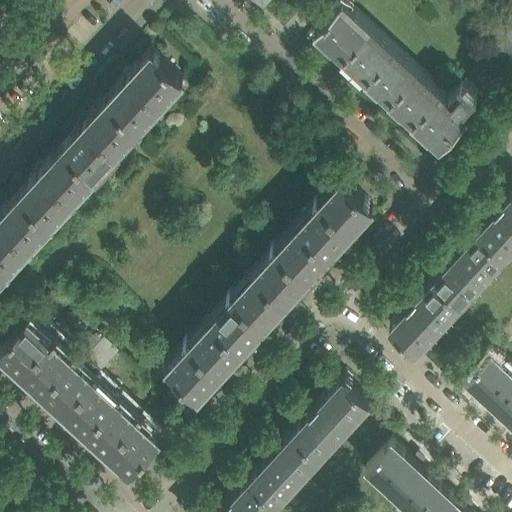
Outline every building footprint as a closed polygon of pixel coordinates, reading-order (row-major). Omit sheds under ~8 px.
[(307,15),(321,0),(304,0),(298,7),(307,15)] [(315,23),(332,6),(325,0),(321,0),(307,15),(315,23)] [(315,23),(315,24),(441,140),(466,113),(464,112),(459,108),(474,91),(476,93),(477,92),(462,78),(446,96),(342,0),(337,0),(332,6),(315,23)] [(501,27),(511,37),(511,20),(509,18),(501,27)] [(492,36),(510,52),(511,50),(511,37),(501,27),(492,36)] [(484,45),(502,61),(510,52),(492,36),(484,45)] [(107,93),(138,122),(183,72),(152,44),(107,93)] [(476,53),(480,58),(495,71),(496,71),(494,70),(502,61),(484,45),(476,53)] [(138,122),(107,93),(64,140),(95,168),(102,161),(138,122)] [(19,188),(50,217),(95,168),(64,140),(19,188)] [(328,250),(355,221),(373,201),(342,172),(319,196),(296,221),(328,250)] [(478,223),(505,247),(511,239),(511,185),(503,195),(478,223)] [(19,188),(0,209),(0,259),(6,265),(50,217),(19,188)] [(253,268),(285,297),(328,250),(296,221),(253,268)] [(505,247),(478,223),(434,271),(461,295),(505,247)] [(253,268),(210,314),(242,344),(285,297),(253,268)] [(461,295),(434,271),(390,318),(417,342),(461,295)] [(35,306),(0,343),(0,346),(42,385),(79,346),(49,319),(68,299),(53,286),(35,306)] [(242,344),(210,314),(168,361),(170,362),(199,390),(242,344)] [(100,366),(118,346),(104,333),(86,352),(79,346),(42,385),(85,425),(122,386),(100,366)] [(511,414),(511,366),(505,360),(491,347),(467,372),(511,414)] [(343,369),(294,422),(320,447),(369,394),(343,369)] [(129,466),(165,426),(122,386),(85,425),(129,466)] [(250,470),(277,494),(320,447),(294,422),(250,470)] [(416,505),(440,479),(392,434),(368,461),(416,505)] [(260,511),(277,494),(250,470),(211,511),(260,511)] [(476,511),(440,479),(416,505),(423,511),(476,511)]
